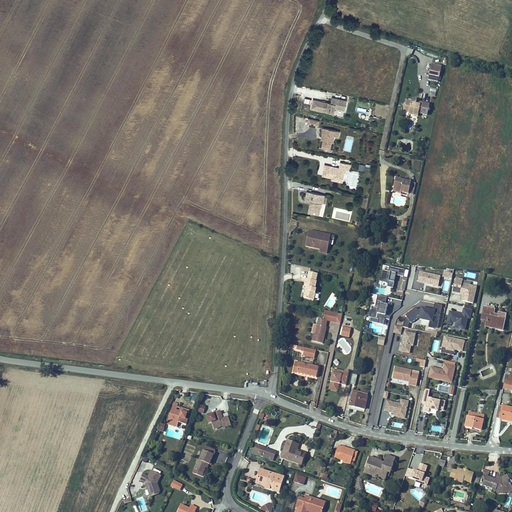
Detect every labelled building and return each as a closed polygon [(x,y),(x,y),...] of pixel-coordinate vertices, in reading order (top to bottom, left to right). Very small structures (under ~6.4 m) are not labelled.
[(440,77),(441,70),(431,68),(429,74),(440,77)] [(342,100),(331,97),(330,99),(327,98),(326,102),(324,102),(323,105),(320,104),(321,101),(309,99),(307,108),(329,112),(330,107),(340,109),(342,100)] [(412,102),(406,100),(405,104),(403,105),(404,108),(404,111),(410,112),(414,113),(413,116),(418,117),(419,113),(427,115),(428,111),(430,110),(429,109),(430,104),(421,103),(420,105),(416,104),(417,102),(417,100),(412,99),(412,102)] [(315,120),(309,118),(307,125),(314,127),(315,120)] [(339,137),(340,131),(324,128),(322,137),(323,137),(322,139),(321,139),(319,147),(329,149),(331,143),(333,141),(334,136),(339,137)] [(353,137),(346,136),(344,151),(351,152),(353,137)] [(350,164),(341,162),(339,168),(325,165),(323,175),(326,176),(328,175),(334,176),(335,177),(334,180),(342,182),(345,169),(349,170),(350,164)] [(411,182),(396,179),(394,189),(401,191),(401,192),(409,194),(411,182)] [(324,195),(307,191),(305,200),(311,201),(312,202),(312,205),(310,205),(309,209),(314,210),(313,214),(319,215),(321,204),(322,204),(324,195)] [(320,233),(309,231),(306,246),(320,250),(320,248),(328,250),(330,240),(331,236),(326,235),(325,238),(319,237),(320,233)] [(387,287),(393,288),(396,275),(403,277),(405,270),(390,266),(388,271),(382,270),(380,281),(388,283),(387,287)] [(438,287),(441,275),(420,270),(417,282),(438,287)] [(317,274),(309,272),(308,280),(306,279),(305,286),(307,287),(304,298),(314,300),(316,289),(315,288),(316,282),(316,281),(317,274)] [(462,279),(455,278),(452,292),(464,294),(462,300),(472,302),(476,287),(461,283),(462,279)] [(378,323),(383,325),(385,319),(390,320),(391,317),(385,315),(388,305),(385,304),(387,297),(378,295),(375,307),(372,307),(370,317),(378,319),(378,323)] [(437,328),(442,305),(435,303),(433,311),(422,308),(422,309),(419,309),(418,310),(416,307),(405,315),(407,318),(405,319),(403,327),(408,328),(410,322),(410,323),(417,318),(430,321),(429,328),(433,329),(437,328)] [(495,310),(484,308),(482,320),(487,321),(486,324),(496,326),(495,328),(503,330),(506,315),(499,313),(498,316),(494,315),(495,310)] [(470,318),(472,311),(464,309),(463,314),(450,311),(447,323),(452,324),(452,321),(456,322),(461,323),(460,328),(465,329),(468,317),(470,318)] [(338,314),(325,311),(323,319),(319,319),(317,325),(319,326),(317,335),(314,334),(312,341),(323,344),(327,327),(326,327),(325,327),(325,325),(326,325),(327,320),(337,323),(338,314)] [(368,326),(364,325),(362,333),(372,335),(372,333),(371,333),(372,330),(367,329),(368,326)] [(402,327),(395,325),(393,333),(401,334),(402,327)] [(341,335),(349,337),(351,329),(343,327),(341,335)] [(415,334),(405,332),(403,341),(402,344),(401,343),(399,351),(410,353),(411,346),(413,346),(415,334)] [(467,353),(469,342),(445,337),(442,347),(447,348),(446,350),(454,352),(455,350),(456,350),(467,353)] [(316,350),(297,346),(296,350),(304,352),(303,356),(314,358),(316,350)] [(447,348),(442,347),(441,353),(454,356),(454,353),(455,353),(456,350),(455,350),(454,352),(446,350),(447,348)] [(316,378),(319,367),(299,362),(297,373),(316,378)] [(455,367),(444,364),(442,370),(442,371),(440,371),(440,370),(431,367),(429,378),(439,380),(440,375),(453,378),(455,367)] [(412,371),(395,367),(393,378),(409,382),(409,384),(416,386),(418,377),(411,375),(411,373),(412,371)] [(345,371),(345,372),(333,369),(329,387),(338,389),(339,384),(346,385),(349,372),(345,371)] [(511,382),(508,381),(505,381),(503,388),(511,390),(511,382)] [(427,400),(428,397),(430,390),(426,389),(424,391),(421,403),(425,404),(426,404),(426,406),(425,406),(423,412),(429,413),(429,409),(438,411),(439,409),(443,410),(445,401),(440,400),(440,401),(431,399),(431,401),(427,400)] [(350,406),(365,409),(367,397),(353,394),(350,406)] [(405,417),(409,402),(402,400),(401,404),(391,402),(388,413),(395,415),(405,417)] [(178,404),(174,403),(168,424),(177,427),(179,422),(186,424),(188,419),(186,419),(188,413),(182,411),(181,415),(179,414),(180,412),(176,411),(177,407),(178,404)] [(197,411),(203,413),(205,407),(199,405),(197,411)] [(511,408),(499,406),(496,418),(511,421),(511,408)] [(231,423),(228,416),(223,418),(220,411),(207,416),(209,423),(212,422),(215,429),(223,426),(231,423)] [(468,417),(467,417),(466,426),(473,428),(472,428),(481,430),(483,420),(468,417)] [(160,422),(157,430),(163,432),(166,424),(160,422)] [(287,441),(281,458),(301,465),(305,453),(297,450),(299,445),(287,441)] [(257,444),(254,453),(274,461),(277,452),(257,444)] [(343,461),(351,464),(355,451),(342,446),(342,448),(338,447),(334,458),(343,460),(343,461)] [(197,464),(193,473),(202,477),(204,471),(206,467),(208,468),(214,455),(204,451),(198,464),(197,464)] [(395,458),(387,455),(385,461),(393,464),(395,458)] [(366,473),(370,474),(373,473),(378,475),(380,476),(379,478),(385,480),(388,472),(390,473),(393,464),(385,461),(384,463),(384,464),(382,463),(381,462),(381,461),(369,457),(366,467),(368,468),(366,473)] [(424,475),(428,465),(421,462),(418,470),(411,468),(409,476),(416,478),(415,480),(427,484),(429,477),(424,475)] [(284,477),(260,469),(256,483),(261,485),(262,483),(266,484),(265,487),(270,489),(271,484),(275,486),(273,490),(279,492),(284,477)] [(463,481),(471,483),(474,473),(467,471),(467,472),(464,471),(464,470),(457,469),(457,470),(452,469),(450,477),(455,478),(459,479),(458,482),(463,483),(463,481)] [(482,470),(480,477),(485,479),(486,477),(488,477),(489,472),(482,470)] [(143,474),(140,480),(145,483),(146,485),(148,486),(149,488),(148,489),(150,495),(152,496),(159,494),(160,491),(157,483),(161,476),(151,471),(148,477),(143,474)] [(306,478),(296,475),(294,482),(304,485),(306,478)] [(506,487),(509,485),(507,481),(510,480),(507,475),(502,478),(500,477),(499,481),(496,480),(486,477),(485,479),(483,485),(496,490),(498,493),(499,493),(501,494),(503,493),(504,494),(508,491),(506,487)] [(182,485),(173,481),(171,486),(180,490),(182,485)] [(307,511),(309,511),(322,511),(325,502),(306,496),(305,499),(299,498),(296,508),(298,508),(296,511),(307,511)]
